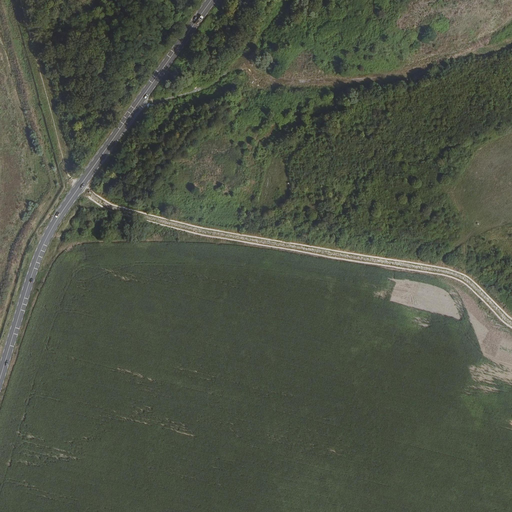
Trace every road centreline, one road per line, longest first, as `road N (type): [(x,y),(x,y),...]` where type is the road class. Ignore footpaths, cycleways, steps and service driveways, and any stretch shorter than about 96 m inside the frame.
road 1 (primary): [(108,145),(211,0)]
road 2 (primary): [(0,375),(54,223)]
